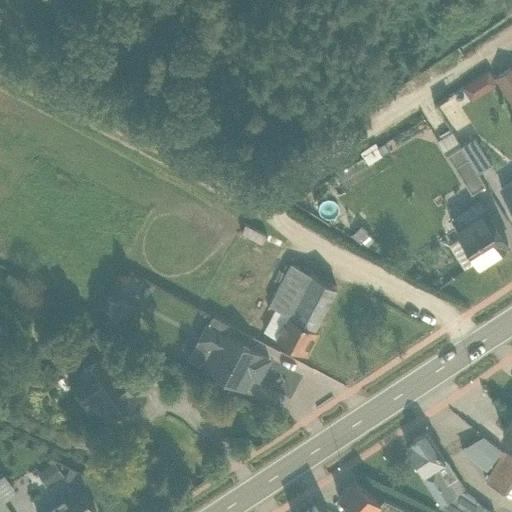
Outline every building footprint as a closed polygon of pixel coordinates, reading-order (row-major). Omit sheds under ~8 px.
[(511,106),(511,66),(494,79),(511,106)] [(470,102),(497,85),(487,70),(461,87),(470,102)] [(441,145),(471,194),(485,186),(477,174),(460,146),(453,137),(441,145)] [(460,146),(477,174),(491,165),(473,137),(460,146)] [(511,179),(500,187),(511,205),(511,179)] [(477,264),(507,246),(484,209),(454,227),(477,264)] [(273,242),(264,237),(263,238),(253,232),(234,263),(265,282),(286,249),(279,245),(278,246),(272,242),(273,242)] [(317,331),(314,330),(337,288),(290,264),(268,304),(269,305),(264,314),(270,317),(263,331),(305,354),(317,331)] [(229,321),(242,328),(243,327),(250,331),(257,317),(249,314),(252,309),(239,302),(236,306),(227,301),(226,303),(216,297),(210,308),(230,319),(229,321)] [(95,315),(123,329),(134,306),(118,299),(108,317),(97,311),(95,315)] [(187,358),(244,388),(251,374),(258,378),(269,359),(226,336),(232,325),(212,315),(208,324),(206,323),(187,358)] [(113,416),(158,386),(138,358),(125,366),(100,327),(78,341),(90,359),(65,376),(90,412),(104,403),(113,416)] [(511,421),(502,435),(511,442),(511,421)] [(419,476),(440,507),(439,508),(444,511),(489,511),(461,493),(464,491),(426,433),(411,442),(413,445),(407,450),(423,474),(419,476)] [(460,451),(485,471),(500,453),(483,438),(460,451)] [(507,496),(511,499),(511,459),(503,454),(485,485),(506,498),(507,496)] [(46,488),(63,477),(54,462),(37,473),(46,488)] [(0,511),(11,511),(4,501),(16,493),(4,475),(0,477),(0,511)] [(406,511),(384,500),(380,504),(354,480),(338,497),(353,511),(406,511)] [(34,511),(94,511),(76,485),(34,511)]
